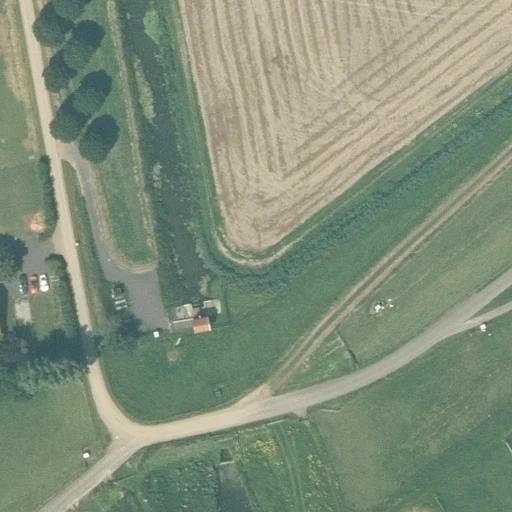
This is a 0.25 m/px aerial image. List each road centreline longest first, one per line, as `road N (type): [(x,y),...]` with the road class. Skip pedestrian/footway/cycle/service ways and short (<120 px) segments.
road 1 (unclassified): [(24,0),(96,386),(108,414),(131,431)]
road 2 (unclassified): [(131,431),(239,416),(357,380),(511,275)]
road 3 (track): [(239,416),(511,149)]
road 4 (track): [(0,501),(82,458),(116,458)]
road 5 (unknown): [(413,511),(511,434)]
